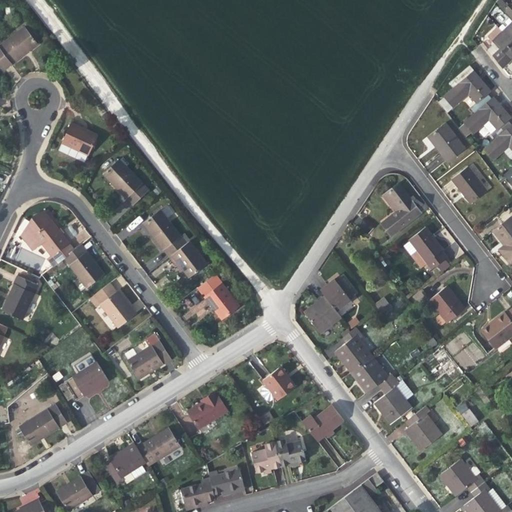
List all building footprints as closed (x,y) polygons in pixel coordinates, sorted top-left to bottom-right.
[(14,14),(13,8),(4,10),(5,16),(14,14)] [(511,13),(509,17),(511,20),(511,23),(503,32),(511,41),(511,13)] [(508,17),(498,27),(503,32),(511,23),(511,20),(509,17),(508,17)] [(487,35),(493,42),(503,32),(498,27),(497,25),(487,35)] [(37,44),(24,27),(0,44),(0,65),(3,70),(21,56),(37,44)] [(511,55),(511,41),(503,32),(493,42),(501,51),(509,59),(511,55)] [(487,48),(494,57),(501,51),(493,42),(487,48)] [(501,66),(509,59),(501,51),(494,57),(501,66)] [(449,82),(454,88),(473,72),(474,71),(469,65),(449,82)] [(476,103),(490,91),(483,84),(473,72),(454,88),(438,101),(447,112),(469,94),(476,103)] [(490,91),(476,103),(470,108),(474,114),(494,97),(490,91)] [(492,133),(507,120),(511,117),(504,109),(494,97),(474,114),(465,122),(472,130),(473,132),(483,123),(492,133)] [(511,125),(511,124),(507,120),(492,133),(491,134),(496,139),(511,125)] [(437,149),(446,160),(448,162),(465,149),(445,122),(427,136),(437,149)] [(466,135),(472,130),(465,122),(459,127),(466,135)] [(91,146),(94,138),(96,134),(71,123),(56,156),(70,162),(81,167),(89,151),(92,152),(94,147),(91,146)] [(511,159),(511,158),(511,125),(496,139),(485,149),(494,159),(504,151),(511,159)] [(118,190),(131,204),(148,189),(119,159),(103,174),(118,190)] [(451,179),(452,179),(461,191),(470,204),(487,191),(468,166),(451,179)] [(387,192),(400,208),(411,199),(398,183),(387,192)] [(383,195),(395,212),(400,208),(387,192),(383,195)] [(411,199),(400,208),(395,212),(381,223),(383,225),(389,233),(391,235),(421,212),(417,207),(411,199)] [(112,224),(121,215),(116,210),(107,219),(112,224)] [(163,249),(180,236),(160,210),(143,223),(154,237),(163,249)] [(49,222),(51,221),(43,211),(42,212),(49,222)] [(50,254),(67,241),(58,230),(51,221),(49,222),(42,212),(34,214),(20,233),(32,248),(40,242),(50,254)] [(492,230),(503,245),(511,237),(511,218),(511,217),(492,230)] [(416,250),(426,263),(442,251),(443,249),(437,241),(425,227),(408,240),(409,241),(416,250)] [(183,233),(180,236),(186,244),(189,241),(183,233)] [(186,244),(180,236),(163,249),(169,257),(171,255),(186,244)] [(511,263),(511,237),(503,245),(498,249),(504,256),(510,264),(511,263)] [(67,241),(50,254),(46,257),(52,265),(56,262),(63,256),(73,249),(67,241)] [(206,263),(189,241),(186,244),(171,255),(177,262),(182,269),(188,277),(206,263)] [(411,254),(416,250),(409,241),(403,245),(411,254)] [(80,243),(73,249),(63,256),(86,286),(103,273),(92,259),(80,243)] [(421,267),(426,263),(416,250),(411,254),(421,267)] [(438,264),(445,258),(447,257),(442,251),(426,263),(431,269),(438,264)] [(171,255),(169,257),(168,258),(173,265),(177,262),(171,255)] [(450,264),(445,258),(438,264),(443,270),(450,264)] [(214,274),(197,288),(211,305),(221,319),(239,305),(214,274)] [(12,283),(13,284),(34,293),(37,285),(16,275),(12,283)] [(320,289),(325,295),(337,311),(351,300),(334,278),(327,283),(320,289)] [(101,304),(116,293),(108,283),(93,294),(101,304)] [(34,293),(13,284),(8,295),(2,309),(22,318),(34,293)] [(447,285),(429,299),(447,322),(465,308),(456,298),(447,285)] [(116,293),(101,304),(100,304),(117,326),(134,312),(127,302),(118,291),(116,293)] [(341,316),(337,311),(325,295),(315,303),(304,311),(321,332),(341,316)] [(383,297),(374,305),(385,316),(393,308),(383,297)] [(495,348),(511,335),(511,321),(506,314),(505,312),(494,320),(481,330),(495,348)] [(347,324),(351,329),(359,323),(355,317),(347,324)] [(342,338),(345,343),(355,335),(358,338),(361,335),(356,328),(342,338)] [(146,338),(151,345),(159,340),(154,333),(146,338)] [(372,356),(358,338),(355,335),(345,343),(334,351),(344,364),(351,372),(372,356)] [(159,340),(151,345),(147,347),(159,365),(170,359),(159,340)] [(474,363),(483,355),(473,342),(463,350),(474,363)] [(159,365),(147,347),(135,355),(128,359),(139,378),(150,371),(159,365)] [(128,359),(135,355),(131,348),(124,353),(128,359)] [(367,392),(378,384),(388,376),(372,356),(351,372),(359,383),(367,392)] [(95,362),(64,381),(73,396),(76,400),(93,389),(107,381),(95,362)] [(281,366),(278,368),(288,381),(291,379),(281,366)] [(288,381),(278,368),(263,380),(278,399),(296,385),(291,379),(288,381)] [(388,376),(378,384),(382,388),(395,378),(391,374),(388,376)] [(386,393),(395,386),(399,383),(395,378),(382,388),(386,393)] [(65,402),(73,396),(64,381),(55,387),(64,401),(65,402)] [(411,407),(395,386),(386,393),(374,402),(383,414),(391,423),(411,407)] [(228,410),(216,390),(208,395),(209,398),(203,402),(188,411),(199,428),(228,410)] [(456,407),(470,427),(478,421),(464,401),(456,407)] [(54,404),(44,410),(55,429),(66,422),(54,404)] [(317,440),(326,434),(333,429),(344,420),(331,404),(313,417),(311,414),(302,420),(317,440)] [(405,421),(409,425),(426,413),(429,410),(425,405),(405,421)] [(55,429),(44,410),(19,426),(30,444),(43,436),(55,429)] [(273,419),(269,412),(261,417),(265,424),(273,419)] [(442,434),(426,413),(409,425),(404,429),(412,439),(421,450),(442,434)] [(154,436),(136,446),(146,461),(148,465),(179,446),(168,427),(154,436)] [(335,432),(333,429),(326,434),(328,437),(332,435),(335,432)] [(464,436),(457,441),(462,446),(468,441),(464,436)] [(286,438),(275,440),(281,465),(291,463),(299,461),(306,459),(301,439),(287,442),(286,438)] [(256,472),(263,470),(271,468),(273,468),(281,465),(275,440),(264,443),(265,448),(251,451),(256,472)] [(111,458),(122,476),(130,471),(141,464),(146,461),(136,446),(134,442),(122,449),(110,457),(111,458)] [(124,480),(122,476),(111,458),(104,462),(118,484),(124,480)] [(467,486),(476,479),(460,458),(439,474),(448,485),(455,495),(467,486)] [(145,471),(141,464),(130,471),(134,478),(145,471)] [(217,474),(222,492),(231,489),(244,486),(239,468),(217,474)] [(222,492),(217,474),(216,469),(209,471),(210,476),(215,493),(222,492)] [(88,471),(77,478),(89,496),(99,490),(88,471)] [(361,483),(370,495),(377,490),(374,487),(383,480),(377,472),(361,483)] [(202,482),(207,501),(216,498),(215,493),(210,476),(201,478),(202,482)] [(480,476),(476,479),(467,486),(471,491),(484,481),(480,476)] [(89,496),(77,478),(67,484),(57,490),(68,509),(89,496)] [(471,491),(474,496),(484,489),(488,486),(484,481),(471,491)] [(200,502),(207,501),(202,482),(180,488),(185,506),(200,502)] [(327,509),(328,511),(382,511),(370,495),(361,483),(327,509)] [(497,511),(501,510),(484,489),(474,496),(463,505),(468,511),(497,511)] [(43,511),(37,500),(27,505),(13,511),(43,511)]
